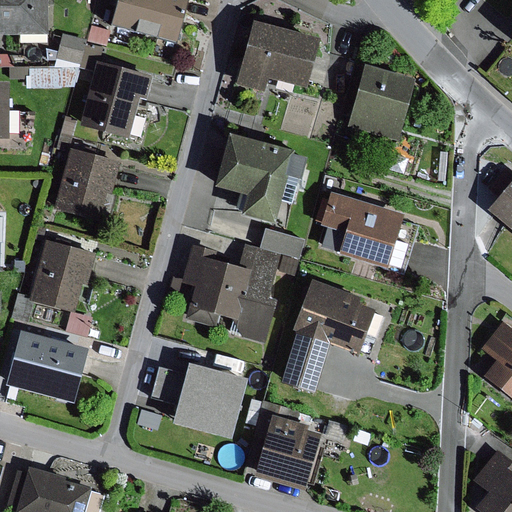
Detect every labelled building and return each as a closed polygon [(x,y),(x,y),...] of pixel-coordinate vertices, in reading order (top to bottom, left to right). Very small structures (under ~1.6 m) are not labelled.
[(0,0),(0,34),(49,35),(48,0),(0,0)] [(114,0),(106,28),(180,48),(192,0),(114,0)] [(322,39),(256,21),(239,84),(265,92),(269,79),(309,89),(322,39)] [(86,40),(63,35),(57,60),(81,65),(86,40)] [(154,76),(98,61),(81,126),(130,139),(141,98),(147,100),(154,76)] [(417,79),(366,65),(348,127),(399,142),(417,79)] [(10,82),(0,81),(0,139),(10,139),(10,82)] [(295,151),(230,133),(216,187),(247,195),(242,215),(276,224),(289,176),(302,179),(308,157),(294,154),(295,151)] [(121,162),(70,148),(53,209),(100,222),(108,194),(112,195),(121,162)] [(498,197),(511,180),(511,172),(507,168),(489,190),(498,197)] [(511,180),(498,197),(487,210),(511,230),(511,180)] [(404,214),(331,192),(329,200),(323,198),(316,221),(323,223),(322,225),(329,227),(323,248),(388,268),(404,214)] [(305,240),(266,229),(260,248),(300,259),(305,240)] [(97,254),(45,240),(30,296),(29,301),(34,302),(77,313),(84,285),(88,286),(97,254)] [(216,253),(193,247),(183,282),(195,286),(186,320),(216,328),(220,315),(232,318),(243,338),(266,344),(277,301),(270,299),(278,271),(295,276),(299,260),(246,246),(240,269),(213,261),(216,253)] [(361,298),(313,280),(294,330),(297,331),(282,382),(316,394),(331,344),(360,355),(375,311),(359,304),(361,298)] [(29,323),(34,302),(29,301),(30,296),(18,294),(11,318),(29,323)] [(496,360),(483,376),(511,398),(511,329),(503,322),(482,349),(496,360)] [(91,348),(20,330),(5,387),(77,405),(91,348)] [(249,378),(189,362),(186,375),(159,368),(151,399),(178,406),(173,424),(233,440),(249,378)] [(290,409),(264,401),(254,437),(266,440),(255,478),(306,492),(322,435),(308,431),(309,426),(287,420),(290,409)] [(488,492),(475,509),(478,511),(511,511),(511,460),(498,450),(473,481),(488,492)] [(66,478),(29,468),(27,474),(18,471),(7,510),(15,511),(85,511),(92,489),(65,481),(66,478)]
